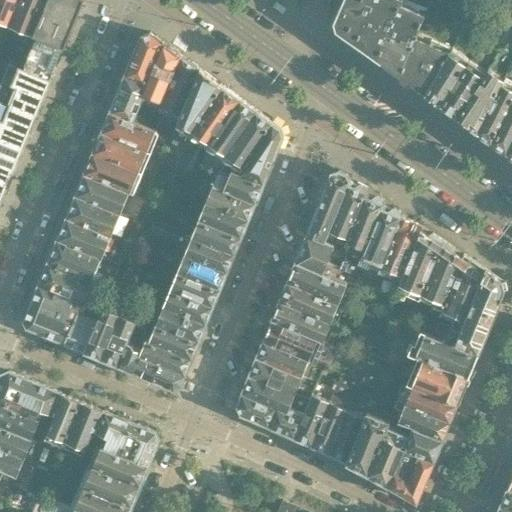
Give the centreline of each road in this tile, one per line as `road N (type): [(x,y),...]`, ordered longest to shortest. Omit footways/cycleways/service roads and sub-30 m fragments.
road 1 (residential): [(326,89),(192,420)]
road 2 (residential): [(0,298),(126,0)]
road 3 (tertiary): [(511,224),(326,89)]
road 4 (residential): [(385,511),(192,420)]
road 5 (residential): [(192,420),(0,336)]
road 6 (residential): [(511,397),(463,511)]
